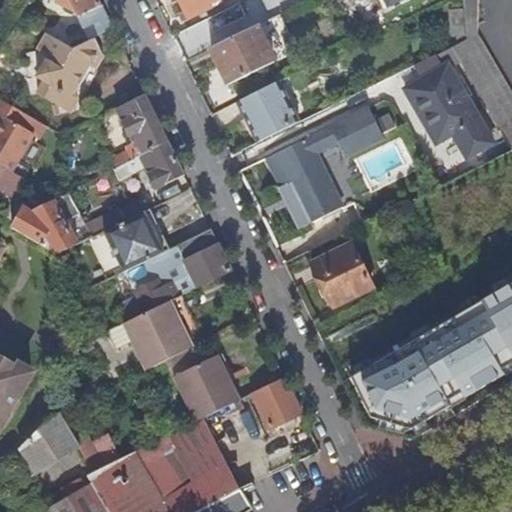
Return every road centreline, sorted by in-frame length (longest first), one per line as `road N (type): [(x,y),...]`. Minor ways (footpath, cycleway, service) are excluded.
road 1 (residential): [(127,0),(376,511)]
road 2 (primary): [(511,439),(384,511)]
